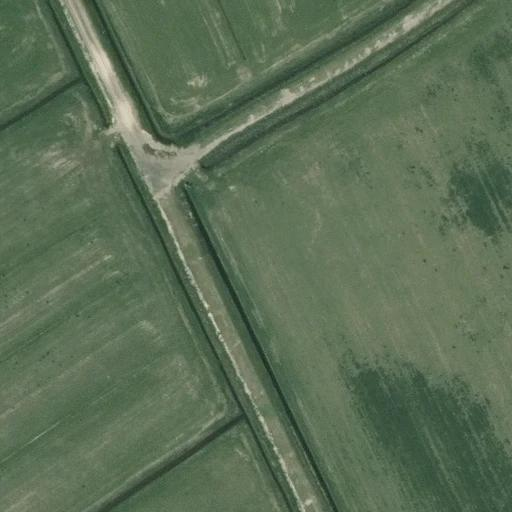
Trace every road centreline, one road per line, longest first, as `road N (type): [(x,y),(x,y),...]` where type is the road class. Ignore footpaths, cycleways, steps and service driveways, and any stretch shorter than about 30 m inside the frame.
road 1 (track): [(314,511),(71,0)]
road 2 (track): [(439,0),(152,169)]
